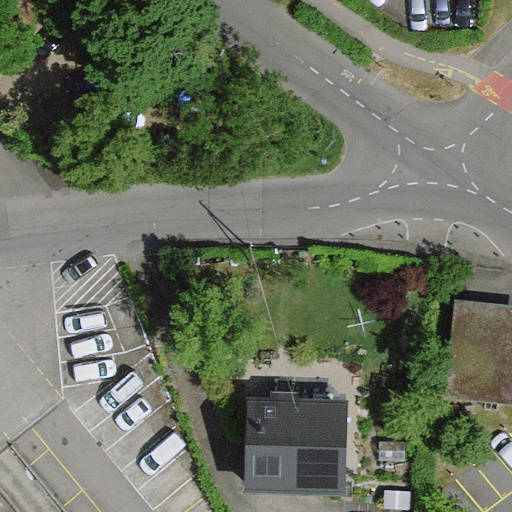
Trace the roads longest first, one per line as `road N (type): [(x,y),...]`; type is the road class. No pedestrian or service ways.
road 1 (unclassified): [(447,166),(352,201),(301,209),(131,214),(0,229)]
road 2 (unclassified): [(210,0),(447,166)]
